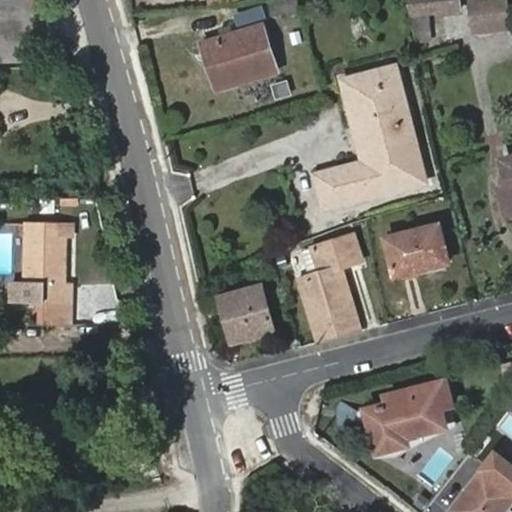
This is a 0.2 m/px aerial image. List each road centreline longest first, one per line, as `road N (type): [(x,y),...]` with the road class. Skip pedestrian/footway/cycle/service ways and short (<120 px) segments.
road 1 (residential): [(96,0),(198,395)]
road 2 (residential): [(269,381),(511,318)]
road 3 (residential): [(384,511),(290,436),(269,381)]
road 4 (track): [(61,511),(216,490)]
